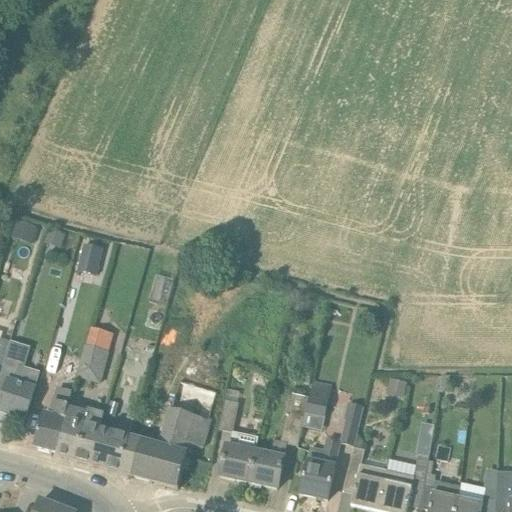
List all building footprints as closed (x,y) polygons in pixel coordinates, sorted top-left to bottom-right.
[(19,220),(14,236),(35,243),(40,227),(19,220)] [(60,247),(65,236),(52,231),(47,242),(60,247)] [(77,275),(97,280),(104,254),(84,249),(77,275)] [(0,366),(3,368),(10,343),(0,340),(0,366)] [(77,378),(101,385),(109,354),(85,347),(77,378)] [(22,384),(9,380),(0,405),(0,413),(13,418),(15,412),(26,416),(36,388),(35,388),(39,378),(26,374),(22,384)] [(390,394),(403,396),(406,383),(393,381),(390,394)] [(129,438),(120,476),(177,492),(190,447),(203,450),(210,421),(217,393),(179,382),(171,410),(169,410),(159,446),(129,438)] [(256,452),(249,485),(277,491),(284,460),(287,446),(298,449),(305,416),(311,391),(294,388),(292,396),(291,395),(281,443),(274,443),(271,455),(256,452)] [(56,457),(67,421),(65,420),(72,393),(58,389),(54,403),(53,402),(50,415),(45,414),(35,451),(56,457)] [(311,391),(305,416),(325,420),(330,393),(312,389),(311,391)] [(219,432),(233,435),(241,393),(228,390),(219,432)] [(353,449),(354,449),(355,444),(364,408),(348,404),(344,420),(346,421),(340,446),(353,449)] [(56,459),(89,468),(100,430),(67,421),(56,457),(56,459)] [(89,468),(120,476),(129,438),(100,430),(89,468)] [(220,479),(249,485),(256,452),(255,452),(258,440),(233,435),(230,446),(227,446),(220,479)] [(321,464),(307,461),(299,497),(328,502),(340,444),(326,441),(321,464)] [(370,511),(379,511),(384,483),(359,478),(365,452),(360,451),(361,446),(355,444),(354,449),(343,493),(354,496),(351,508),(370,511)] [(407,511),(408,508),(419,510),(426,474),(430,459),(418,457),(413,479),(387,473),(384,483),(379,511),(407,511)] [(454,511),(458,500),(434,494),(435,488),(435,476),(426,474),(419,510),(426,511),(454,511)] [(496,511),(497,501),(484,501),(484,496),(460,490),(458,500),(454,511),(496,511)] [(511,511),(511,501),(497,501),(496,511),(511,511)] [(35,511),(63,511),(39,503),(35,511)]
